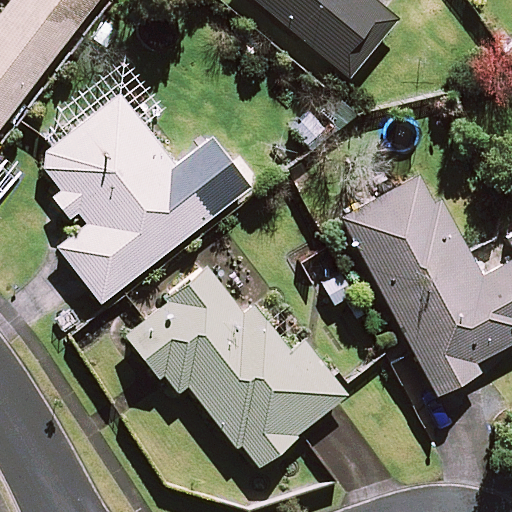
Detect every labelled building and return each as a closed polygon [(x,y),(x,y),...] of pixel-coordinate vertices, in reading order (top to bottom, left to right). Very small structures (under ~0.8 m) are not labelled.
[(0,115),(89,0),(4,0),(0,6),(0,115)] [(250,0),(341,77),(391,18),(369,0),(250,0)] [(206,215),(113,94),(32,157),(83,223),(52,247),(94,301),(206,215)] [(511,256),(478,275),(452,226),(446,229),(416,173),(335,217),(430,394),(472,371),(467,361),(511,336),(511,256)] [(183,388),(227,441),(230,439),(251,465),(338,392),(295,339),(281,351),(245,307),(238,312),(199,265),(116,333),(170,399),(183,388)]
